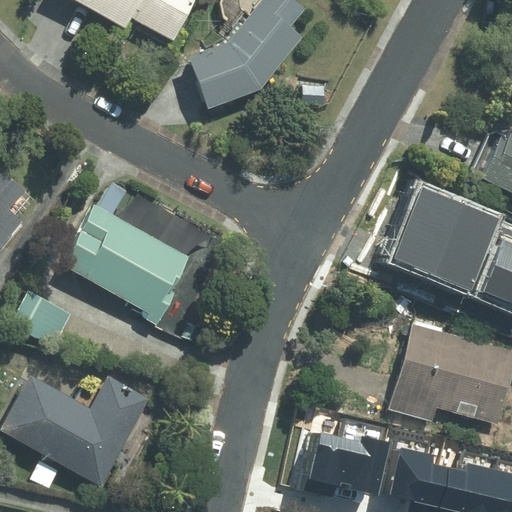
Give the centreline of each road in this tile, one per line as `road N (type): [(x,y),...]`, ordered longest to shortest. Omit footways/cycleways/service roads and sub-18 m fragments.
road 1 (residential): [(0,60),(69,113),(310,236)]
road 2 (residential): [(218,511),(258,353),(310,236)]
road 3 (residential): [(310,236),(439,0)]
